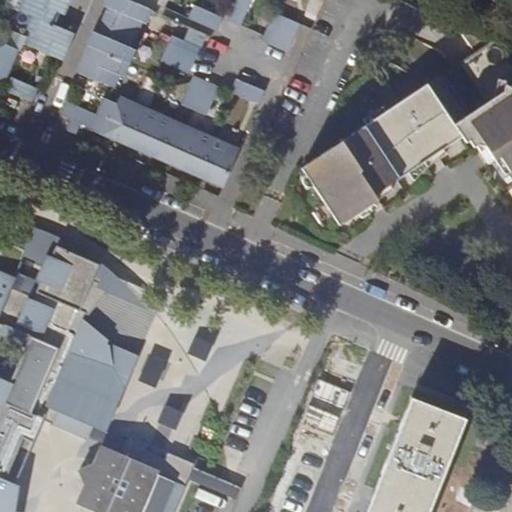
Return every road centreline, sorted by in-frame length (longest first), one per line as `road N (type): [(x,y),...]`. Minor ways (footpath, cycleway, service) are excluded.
road 1 (residential): [(511,372),(0,147)]
road 2 (unknown): [(337,294),(363,245),(456,180),(473,187),(511,243)]
